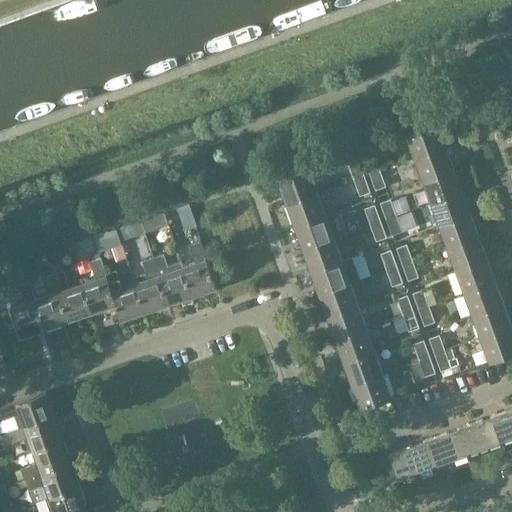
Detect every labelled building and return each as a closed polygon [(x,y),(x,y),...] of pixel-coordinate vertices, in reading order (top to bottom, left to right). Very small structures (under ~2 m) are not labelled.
[(406,132),(414,155),(445,144),(437,121),(406,132)] [(414,155),(422,178),(453,167),(445,144),(414,155)] [(362,154),(368,172),(378,168),(372,151),(362,154)] [(347,160),(353,178),(363,175),(357,157),(347,160)] [(453,167),(422,178),(430,201),(461,190),(453,167)] [(277,179),(286,202),(317,191),(308,168),(277,179)] [(384,183),(378,168),(368,172),(374,187),(384,183)] [(369,189),(363,175),(353,178),(359,193),(369,189)] [(430,201),(438,224),(469,212),(461,190),(430,201)] [(317,191),(286,202),(294,225),(325,214),(317,191)] [(379,200),(385,217),(395,214),(389,197),(379,200)] [(363,206),(369,223),(379,219),(373,203),(363,206)] [(187,204),(176,207),(179,217),(190,213),(188,208),(187,204)] [(469,212),(438,224),(446,246),(477,235),(469,212)] [(294,225),(302,247),(333,236),(325,214),(294,225)] [(400,229),(395,214),(385,217),(390,233),(400,229)] [(385,235),(379,219),(369,223),(375,239),(385,235)] [(108,257),(122,254),(118,229),(103,232),(108,257)] [(486,258),(477,235),(446,246),(454,269),(486,258)] [(333,236),(302,247),(310,270),(341,259),(333,236)] [(182,267),(192,296),(215,288),(199,241),(188,244),(194,262),(182,267)] [(395,247),(401,263),(411,260),(405,243),(395,247)] [(380,253),(386,269),(396,266),(390,249),(380,253)] [(192,296),(182,267),(180,262),(167,266),(163,254),(152,257),(168,304),(192,296)] [(92,312),(114,305),(116,304),(105,273),(100,257),(89,260),(95,279),(82,283),(92,312)] [(147,279),(134,283),(144,312),(168,304),(152,257),(141,261),(147,279)] [(494,281),(486,258),(454,269),(463,292),(494,281)] [(349,282),(341,259),(310,270),(318,293),(349,282)] [(417,276),(411,260),(401,263),(407,279),(417,276)] [(401,282),(396,266),(386,269),(391,285),(401,282)] [(92,312),(82,283),(69,288),(62,269),(52,273),(68,320),(92,312)] [(115,270),(105,273),(116,304),(114,305),(119,320),(144,312),(134,283),(122,288),(115,270)] [(44,329),(68,320),(52,273),(41,276),(48,295),(34,300),(44,329)] [(44,329),(34,300),(28,281),(17,285),(23,303),(9,308),(19,337),(44,329)] [(494,281),(463,292),(471,314),(502,303),(494,281)] [(357,304),(349,282),(318,293),(326,315),(357,304)] [(412,293),(417,308),(428,305),(422,289),(412,293)] [(396,299),(401,314),(412,310),(406,295),(396,299)] [(510,326),(502,303),(471,314),(479,337),(510,326)] [(357,304),(326,315),(334,338),(365,327),(357,304)] [(434,322),(428,305),(417,308),(424,325),(434,322)] [(418,328),(412,310),(401,314),(408,331),(418,328)] [(511,351),(511,331),(510,326),(479,337),(487,361),(511,351)] [(334,338),(342,361),(373,350),(365,327),(334,338)] [(428,338),(434,354),(444,350),(438,335),(428,338)] [(412,344),(418,359),(428,355),(423,340),(412,344)] [(447,360),(453,358),(450,348),(444,350),(447,360)] [(373,350),(342,361),(350,383),(381,372),(373,350)] [(450,367),(444,350),(434,354),(440,371),(450,367)] [(434,373),(428,355),(418,359),(424,376),(434,373)] [(453,358),(447,360),(450,367),(458,365),(455,357),(453,358)] [(390,396),(381,372),(350,383),(359,407),(390,396)] [(13,415),(18,427),(53,414),(45,391),(0,407),(0,414),(2,419),(13,415)] [(511,408),(492,416),(500,440),(511,435),(511,408)] [(27,451),(33,449),(62,438),(53,414),(18,427),(6,431),(10,442),(23,438),(27,451)] [(492,416),(457,428),(466,452),(500,440),(492,416)] [(457,428),(423,441),(431,465),(466,452),(457,428)] [(19,468),(23,479),(70,462),(62,438),(33,449),(37,462),(19,468)] [(396,477),(431,465),(423,441),(388,453),(396,477)] [(45,483),(50,496),(79,485),(70,462),(23,479),(27,490),(45,483)] [(79,485),(50,496),(54,508),(43,511),(77,511),(87,509),(79,485)]
